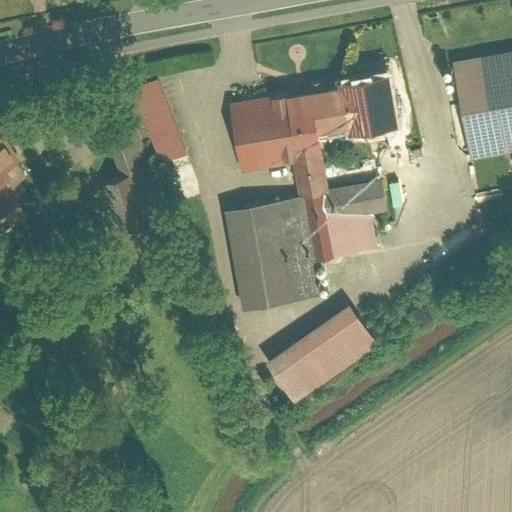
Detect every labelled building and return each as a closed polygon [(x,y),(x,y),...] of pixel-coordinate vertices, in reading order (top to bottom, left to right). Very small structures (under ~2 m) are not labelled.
[(511,47),(455,59),(473,157),(511,149),(511,47)] [(156,78),(126,89),(153,163),(183,152),(156,78)] [(343,86),(233,105),(243,167),(298,158),(305,200),(226,214),(242,308),(323,294),(317,257),(358,250),(352,219),(386,214),(380,179),(327,188),(319,140),(351,135),(343,86)] [(0,118),(0,221),(30,205),(18,183),(31,176),(0,118)] [(136,130),(108,141),(123,178),(98,188),(113,226),(157,208),(141,168),(149,165),(136,130)] [(340,304),(260,364),(290,404),(370,344),(340,304)]
